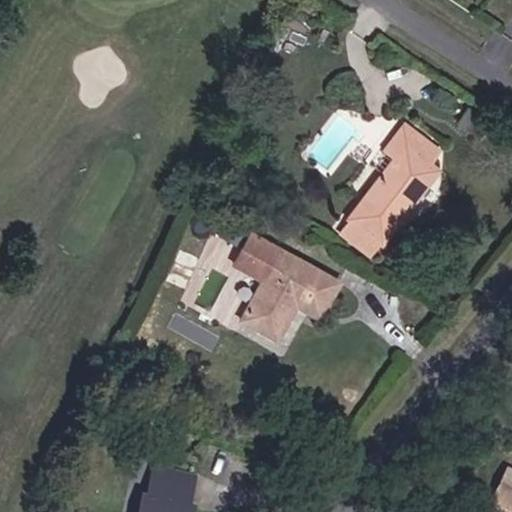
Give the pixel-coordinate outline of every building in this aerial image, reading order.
[(351,227),(384,251),(441,179),(433,172),(445,157),(408,132),(397,147),(406,155),(386,181),(351,227)] [(376,174),(386,181),(406,155),(397,147),(376,174)] [(318,316),(341,280),(256,227),(243,247),(272,264),(265,274),(241,313),(278,335),(297,305),(318,316)] [(265,274),(272,264),(243,247),(237,257),(265,274)] [(156,483),(194,491),(197,473),(160,466),(156,483)] [(196,511),(197,511),(189,509),(194,491),(156,483),(153,499),(144,498),(140,511),(196,511)]
